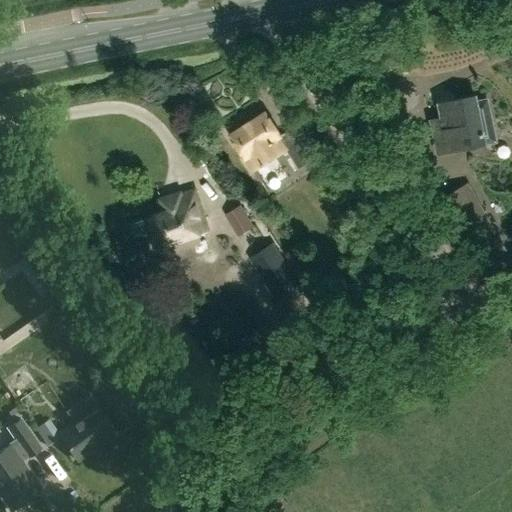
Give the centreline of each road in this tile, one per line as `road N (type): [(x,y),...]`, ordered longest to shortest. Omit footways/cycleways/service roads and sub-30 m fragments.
road 1 (unclassified): [(173,511),(437,331),(456,296),(445,263),(263,12)]
road 2 (primary): [(0,62),(263,12)]
